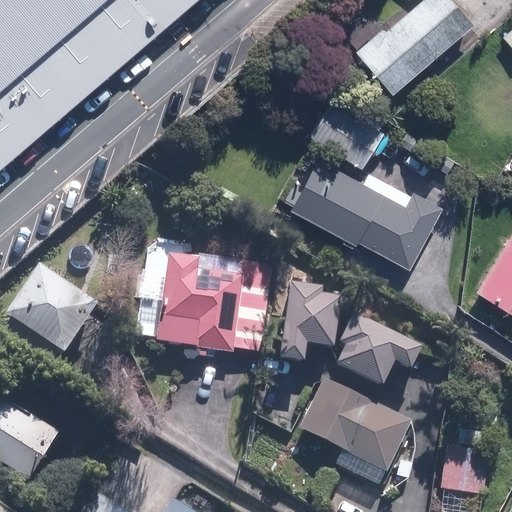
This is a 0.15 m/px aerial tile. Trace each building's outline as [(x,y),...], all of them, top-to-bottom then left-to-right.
[(0,0),(0,164),(194,0),(0,0)] [(392,91),(473,24),(452,0),(418,0),(358,51),(392,91)] [(511,28),(503,37),(511,47),(511,28)] [(386,127),(335,96),(311,135),(363,167),(386,127)] [(480,135),(467,123),(447,147),(460,158),(480,135)] [(445,205),(414,189),(406,203),(319,157),(291,209),(357,244),(359,241),(410,268),(445,205)] [(511,311),(511,233),(477,290),(511,311)] [(261,352),(274,266),(243,261),(241,274),(198,268),(200,258),(170,253),(157,341),(186,345),(186,353),(190,358),(196,358),(200,354),(201,347),(233,352),(234,348),(261,352)] [(100,301),(40,264),(9,314),(69,351),(100,301)] [(323,288),(291,283),(280,358),(306,362),(308,342),(335,346),(342,298),(322,295),(323,288)] [(423,347),(354,314),(341,343),(346,345),(337,364),(383,386),(395,361),(412,369),(423,347)] [(413,420),(323,378),(299,430),(389,472),(413,420)] [(0,395),(0,461),(30,480),(60,432),(0,395)] [(448,443),(441,488),(445,489),(441,511),(481,511),(491,449),(448,443)] [(132,511),(98,493),(87,511),(132,511)] [(198,511),(174,497),(165,511),(198,511)]
